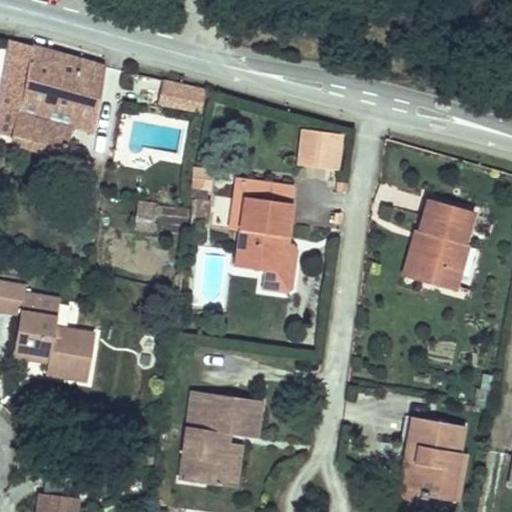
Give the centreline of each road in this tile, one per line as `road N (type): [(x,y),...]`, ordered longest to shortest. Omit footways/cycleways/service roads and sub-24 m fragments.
road 1 (tertiary): [(0,6),(377,107)]
road 2 (residential): [(377,107),(322,464)]
road 3 (tertiary): [(377,107),(511,151)]
